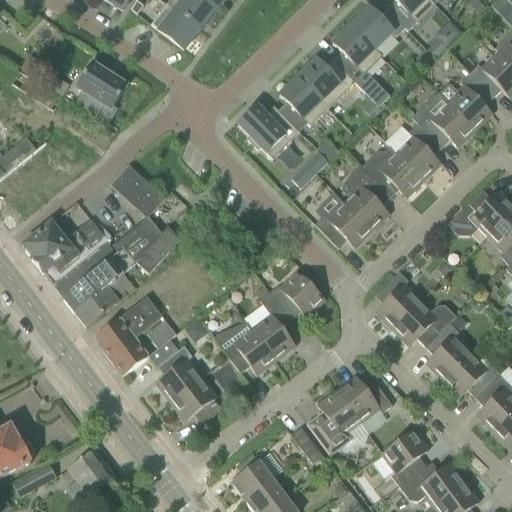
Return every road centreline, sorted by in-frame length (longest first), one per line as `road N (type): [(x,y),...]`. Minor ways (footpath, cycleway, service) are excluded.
road 1 (secondary): [(166,487),(0,263)]
road 2 (residential): [(166,487),(358,337)]
road 3 (residential): [(191,114),(354,294)]
road 4 (residential): [(0,253),(159,126),(191,114)]
road 5 (residential): [(511,492),(358,337)]
road 6 (residential): [(354,294),(492,159)]
road 7 (residential): [(44,0),(170,81),(191,114)]
road 8 (residential): [(191,114),(229,89),(321,0)]
